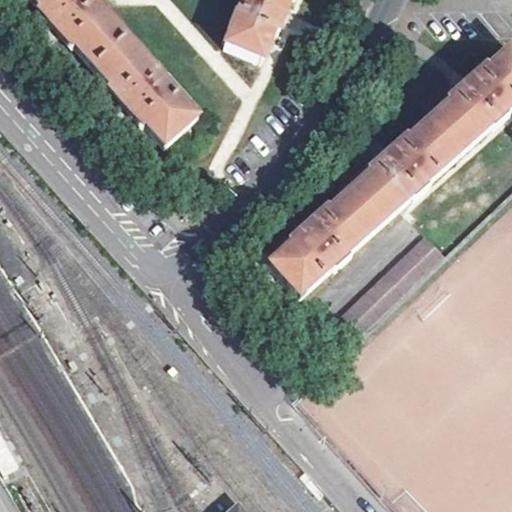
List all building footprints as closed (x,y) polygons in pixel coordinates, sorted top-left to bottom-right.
[(136,118),(166,152),(199,123),(87,0),(29,0),(54,27),(51,31),(55,35),(60,41),(64,38),(124,105),(121,108),(126,113),(133,121),(136,118)] [(245,0),(223,52),(259,67),(277,24),(282,26),(284,20),(287,13),(283,11),(287,0),(245,0)] [(270,269),(300,302),(511,113),(511,58),(510,56),(477,86),(473,82),(466,89),(460,95),(462,98),(396,158),(392,154),(386,160),(380,165),(384,169),(316,229),(312,225),(307,231),(302,235),(305,239),(270,269)] [(423,241),(324,336),(343,356),(442,261),(423,241)] [(0,437),(0,473),(3,480),(19,470),(0,437)]
